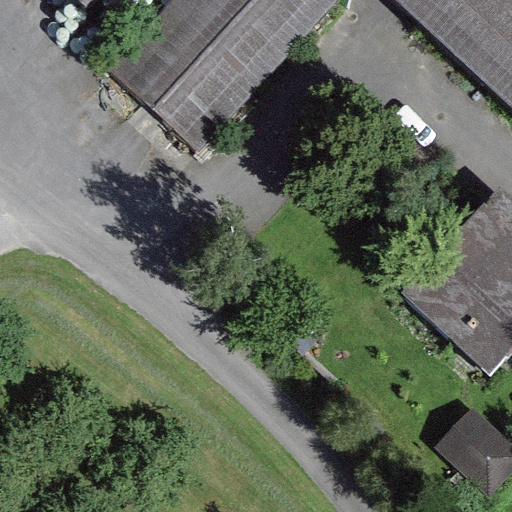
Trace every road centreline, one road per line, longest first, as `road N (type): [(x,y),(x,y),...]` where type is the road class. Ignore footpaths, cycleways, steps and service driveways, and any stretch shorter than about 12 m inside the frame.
road 1 (track): [(138,289),(340,76),(404,72),(511,163)]
road 2 (unclassified): [(0,181),(249,380),(366,511)]
